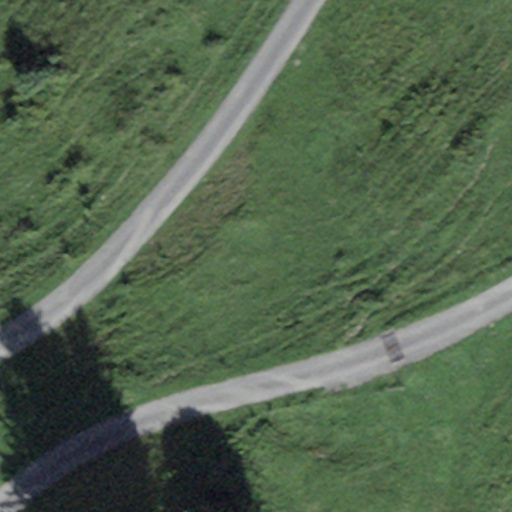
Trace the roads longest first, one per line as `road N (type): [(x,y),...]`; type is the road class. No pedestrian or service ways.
road 1 (track): [(511,316),(314,391),(215,407),(108,445),(31,511)]
road 2 (track): [(0,353),(49,330),(119,276),(260,121),(341,0)]
